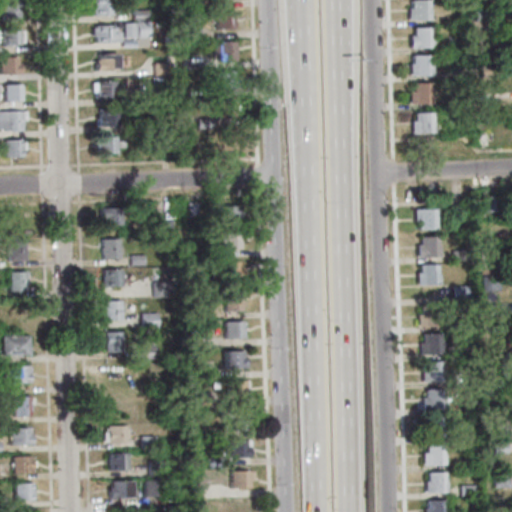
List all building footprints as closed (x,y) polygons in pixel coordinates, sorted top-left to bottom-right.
[(0,0),(22,0),(22,8),(18,8),(18,14),(17,14),(17,19),(1,20),(0,0)] [(93,0),(109,0),(109,14),(92,15),(92,9),(93,9),(93,0)] [(428,9),(428,20),(406,20),(406,8),(409,8),(408,0),(426,0),(426,9),(428,9)] [(214,29),(213,8),(232,7),(232,28),(214,29)] [(131,11),(145,10),(146,20),(132,20),(131,11)] [(487,20),(472,20),(472,11),(487,10),(487,20)] [(148,36),(123,37),(122,23),(135,23),(135,22),(147,22),(148,36)] [(93,26),(112,25),(112,32),(118,32),(119,42),(93,43),(93,35),(91,35),(91,28),(93,28),(93,26)] [(430,37),(430,47),(407,48),(407,36),(412,36),(412,28),(428,28),(428,37),(430,37)] [(2,44),(1,29),(18,29),(18,31),(21,31),(22,42),(19,42),(19,43),(9,43),(9,45),(4,45),(4,44),(2,44)] [(197,39),(184,39),(183,30),(197,29),(197,39)] [(170,44),(162,44),(161,35),(169,35),(170,44)] [(476,53),(475,39),(490,38),(491,53),(476,53)] [(216,61),(216,53),(210,53),(210,44),(216,44),(216,42),(233,41),(234,61),(216,61)] [(95,60),(97,60),(97,55),(116,54),(116,70),(95,71),(95,60)] [(429,65),(429,75),(407,76),(407,64),(410,63),(410,56),(428,56),(428,65),(429,65)] [(18,73),(0,73),(0,57),(15,57),(15,64),(18,63),(18,73)] [(153,76),(153,64),(166,63),(167,75),(153,76)] [(493,77),(476,77),(476,66),(492,66),(493,77)] [(234,88),(213,88),(212,71),(231,71),(231,77),(234,77),(234,88)] [(95,81),(112,80),(113,98),(95,98),(95,91),(91,91),(91,83),(95,83),(95,81)] [(429,102),(407,103),(407,91),(411,91),(410,84),(427,83),(428,93),(429,93),(429,102)] [(20,101),(4,102),(3,85),(19,84),(20,101)] [(151,91),(166,91),(167,103),(152,104),(151,91)] [(491,103),(477,103),(477,94),(490,93),(491,103)] [(216,118),(215,101),(233,101),(234,117),(216,118)] [(117,125),(97,125),(96,116),(99,115),(98,110),(116,109),(117,125)] [(0,111),(24,111),(24,119),(21,119),(21,125),(20,125),(20,131),(0,132),(0,111)] [(409,121),(412,121),(412,113),(430,112),(430,122),(431,122),(431,132),(409,133),(409,121)] [(146,117),(162,116),(163,131),(147,132),(146,117)] [(195,128),(195,119),(210,118),(210,128),(195,128)] [(115,153),(99,154),(99,137),(115,137),(115,141),(122,141),(122,147),(115,147),(115,153)] [(21,156),(3,157),(2,140),(20,140),(21,143),(23,143),(23,149),(21,149),(21,156)] [(160,158),(159,143),(170,142),(171,158),(160,158)] [(495,196),(495,211),(482,211),(482,196),(495,196)] [(185,216),(185,202),(195,202),(196,216),(185,216)] [(216,206),(238,206),(238,216),(235,216),(235,222),(217,223),(216,206)] [(450,206),(460,206),(460,220),(451,221),(450,206)] [(99,208),(121,207),(121,224),(99,225),(99,208)] [(411,209),(434,208),(434,219),(433,219),(433,229),(415,229),(415,221),(412,221),(411,209)] [(25,232),(25,211),(8,211),(8,232),(25,232)] [(169,219),(169,233),(156,233),(156,219),(169,219)] [(237,232),(237,250),(219,250),(219,232),(237,232)] [(436,257),(414,257),(413,245),(417,245),(417,237),(434,237),(434,247),(436,247),(436,257)] [(100,239),(118,239),(118,258),(100,258),(100,239)] [(6,261),(6,241),(23,240),(23,261),(6,261)] [(464,250),(464,260),(449,261),(449,251),(464,250)] [(129,255),(142,255),(142,265),(129,265),(129,255)] [(239,268),(239,278),(217,278),(217,262),(236,262),(236,268),(239,268)] [(435,274),(435,284),(413,285),(413,273),(416,273),(416,265),(434,264),(434,274),(435,274)] [(119,270),(119,286),(102,286),(102,270),(119,270)] [(8,290),(8,272),(25,272),(25,290),(8,290)] [(479,291),(479,276),(496,276),(496,291),(479,291)] [(211,279),(212,288),(197,288),(197,279),(211,279)] [(172,282),(172,297),(151,297),(151,282),(172,282)] [(449,287),(464,287),(464,301),(449,302),(449,287)] [(222,310),(222,292),(239,291),(239,310),(222,310)] [(102,301),(119,300),(120,319),(103,320),(102,301)] [(500,315),(485,315),(485,305),(499,305),(500,315)] [(436,325),(413,326),(413,315),(418,315),(417,307),(434,306),(435,316),(436,316),(436,325)] [(138,313),(155,313),(155,327),(138,327),(138,313)] [(239,321),(239,338),(221,339),(221,321),(239,321)] [(103,333),(119,333),(120,351),(103,351),(103,333)] [(415,343),(418,343),(418,334),(436,334),(436,344),(437,344),(437,353),(415,354),(415,343)] [(0,355),(0,336),(27,335),(27,355),(0,355)] [(151,359),(136,359),(136,347),(151,347),(151,359)] [(241,357),(241,367),(220,368),(220,351),(238,351),(238,357),(241,357)] [(416,370),(420,370),(420,362),(438,362),(438,372),(439,371),(439,381),(417,382),(416,370)] [(104,364),(104,382),(126,382),(126,364),(104,364)] [(2,382),(1,368),(6,368),(6,367),(27,366),(28,382),(2,382)] [(222,382),(241,381),(242,396),(223,397),(222,382)] [(439,399),(439,409),(417,410),(417,398),(420,398),(420,390),(437,390),(437,399),(439,399)] [(191,408),(191,396),(206,396),(206,408),(191,408)] [(11,416),(11,397),(28,397),(28,416),(11,416)] [(242,410),(242,430),(225,430),(225,410),(242,410)] [(507,428),(491,429),(491,415),(507,415),(507,428)] [(438,427),(438,437),(416,438),(416,426),(419,426),(419,418),(436,417),(436,428),(438,427)] [(101,432),(105,432),(105,426),(124,426),(124,442),(101,443),(101,432)] [(8,445),(8,429),(26,428),(26,434),(29,434),(29,445),(8,445)] [(201,429),(214,429),(214,438),(201,438),(201,429)] [(138,437),(152,436),(152,449),(138,449),(138,437)] [(244,440),(244,451),(244,457),(222,458),(222,440),(244,440)] [(504,453),(490,454),(489,444),(503,443),(504,453)] [(440,455),(440,465),(418,465),(418,453),(422,453),(422,445),(438,445),(439,455),(440,455)] [(124,453),(124,470),(107,470),(106,453),(124,453)] [(10,457),(30,457),(30,473),(10,473),(10,457)] [(215,458),(215,467),(202,468),(202,458),(215,458)] [(160,461),(160,475),(146,476),(145,462),(160,461)] [(225,471),(244,471),(244,488),(225,489),(225,471)] [(491,488),(491,471),(506,471),(506,487),(491,488)] [(420,482),(424,482),(423,473),(441,472),(441,482),(442,482),(442,492),(421,493),(420,482)] [(141,496),(141,480),(157,480),(157,496),(141,496)] [(106,488),(109,487),(109,481),(128,481),(128,497),(107,497),(106,488)] [(31,499),(12,499),(12,483),(31,483),(31,499)] [(457,496),(456,486),(471,485),(471,496),(457,496)] [(443,511),(420,511),(420,509),(423,509),(423,501),(440,500),(440,510),(443,510),(443,511)] [(244,501),(244,511),(228,511),(228,502),(244,501)]
